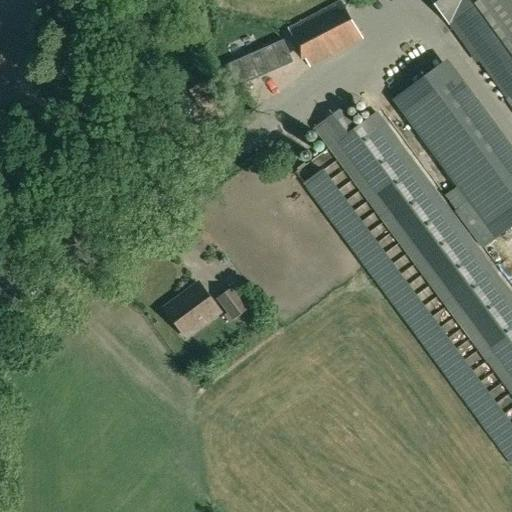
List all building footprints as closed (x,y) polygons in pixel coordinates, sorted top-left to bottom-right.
[(289,29),(293,36),(310,66),(361,37),(340,0),(289,29)] [(431,0),(449,25),(453,22),(481,0),(431,0)] [(511,0),(481,0),(453,22),(511,103),(511,0)] [(285,29),(267,39),(289,77),(306,68),(285,29)] [(495,239),(511,226),(511,145),(447,59),(392,100),(495,239)] [(511,294),(378,112),(357,127),(343,108),(317,127),(511,392),(511,294)] [(394,298),(414,283),(332,168),(312,182),(394,298)] [(166,308),(186,335),(220,311),(200,283),(166,308)] [(250,307),(234,285),(216,298),(233,320),(250,307)] [(457,344),(441,356),(462,385),(478,373),(457,344)] [(511,456),(511,455),(511,416),(494,427),(511,456)]
